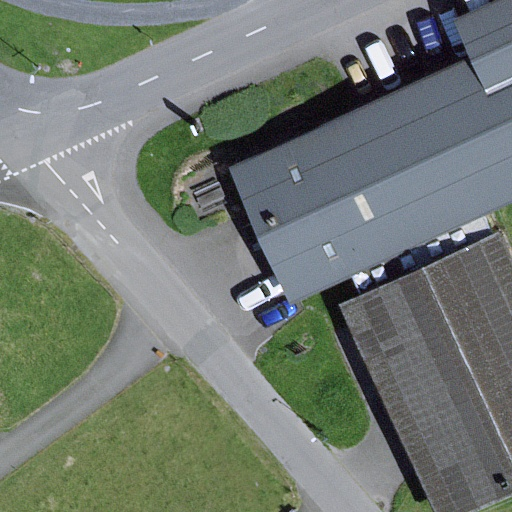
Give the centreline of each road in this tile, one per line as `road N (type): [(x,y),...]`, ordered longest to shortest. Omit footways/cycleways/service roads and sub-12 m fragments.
road 1 (unclassified): [(22,137),(352,511)]
road 2 (unclassified): [(326,0),(22,137)]
